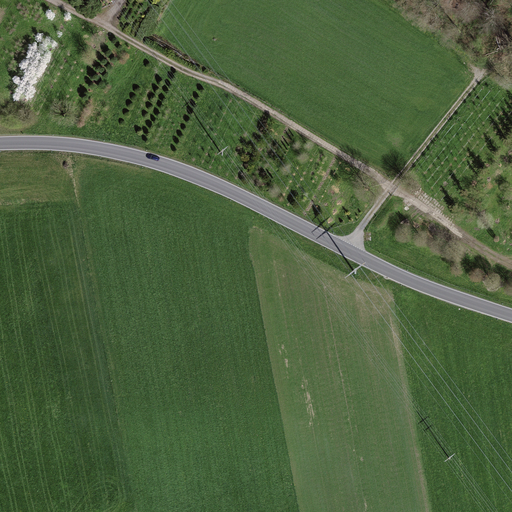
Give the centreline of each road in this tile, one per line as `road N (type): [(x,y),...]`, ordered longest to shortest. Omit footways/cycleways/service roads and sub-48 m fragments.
road 1 (tertiary): [(0,144),(73,145),(187,172),(427,287),(511,315)]
road 2 (track): [(48,0),(238,91),(446,214)]
road 3 (track): [(346,249),(491,73)]
